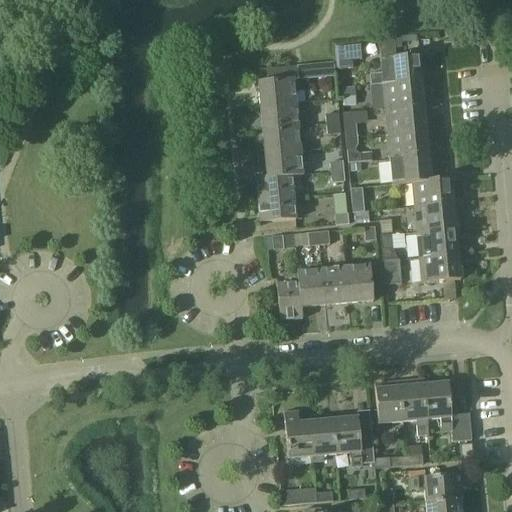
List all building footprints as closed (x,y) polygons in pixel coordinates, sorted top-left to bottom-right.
[(360,46),(336,49),(338,70),(352,69),(351,62),(361,61),(360,46)] [(371,86),(383,85),(422,81),(419,57),(380,60),(382,75),(370,76),(371,86)] [(334,78),(332,65),(332,64),(300,67),(296,68),(298,80),(298,82),(334,78)] [(298,80),(296,68),(287,69),(266,71),(267,82),(257,83),(260,108),(296,104),(294,81),(298,80)] [(424,107),(422,81),(383,85),(385,110),(424,107)] [(298,128),(296,104),(260,108),(262,132),(298,128)] [(426,132),(424,107),(385,110),(387,136),(426,132)] [(338,115),(325,116),(327,137),(340,136),(338,115)] [(262,132),(264,156),(300,153),(298,128),(262,132)] [(387,136),(390,161),(429,157),(426,132),(387,136)] [(300,153),(264,156),(267,179),(256,180),(256,181),(303,176),(300,153)] [(431,181),(429,157),(390,161),(392,186),(412,184),(412,183),(431,182),(431,181)] [(330,174),(343,173),(342,162),(329,164),(330,174)] [(344,183),(343,173),(330,174),(331,184),(344,183)] [(303,177),(303,176),(256,181),(258,202),(294,199),(292,178),(303,177)] [(412,183),(412,184),(414,209),(454,205),(451,179),(431,181),(431,182),(412,183)] [(296,221),(294,199),(258,202),(260,224),(296,221)] [(414,209),(417,234),(456,230),(454,205),(414,209)] [(334,217),(335,226),(348,224),(347,215),(334,217)] [(374,228),(364,229),(365,243),(375,242),(374,228)] [(458,255),(456,230),(417,234),(419,259),(458,255)] [(328,233),(318,234),(319,247),(329,246),(328,233)] [(309,249),(319,247),(318,234),(308,235),(309,249)] [(390,236),(380,237),(382,251),(392,250),(390,236)] [(282,238),(272,239),(273,252),(283,251),(282,238)] [(461,281),(458,255),(419,259),(421,285),(461,281)] [(384,263),(386,287),(402,285),(400,261),(384,263)] [(370,267),(345,269),(349,305),(373,302),(370,267)] [(325,307),(349,305),(345,269),(321,271),(325,307)] [(301,309),(325,307),(321,271),(297,274),(301,309)] [(302,320),(301,309),(297,274),(298,284),(276,286),(280,322),(302,320)] [(428,436),(426,422),(423,382),(399,384),(403,424),(417,423),(418,437),(428,436)] [(424,382),(423,382),(426,422),(440,421),(441,435),(451,434),(452,444),(472,442),(469,416),(451,417),(448,385),(424,387),(424,382)] [(377,426),(403,424),(399,384),(374,386),(377,426)] [(312,464),(314,464),(310,423),(298,424),(297,414),(283,415),(287,461),(312,459),(312,464)] [(334,421),(337,457),(350,456),(351,469),(362,468),(361,466),(373,465),(370,432),(358,433),(357,419),(334,421)] [(310,423),(314,464),(324,463),(324,458),(337,457),(334,421),(310,423)] [(471,446),(460,447),(461,463),(473,462),(471,446)] [(406,459),(407,468),(423,467),(422,457),(406,459)] [(390,470),(407,468),(406,459),(389,460),(390,470)] [(424,491),(425,505),(460,502),(459,491),(470,490),(469,476),(410,481),(411,492),(424,491)] [(315,504),(314,491),(280,494),(281,507),(315,504)] [(364,491),(347,493),(348,502),(364,500),(364,491)] [(382,492),(383,509),(393,508),(391,491),(382,492)] [(332,494),(316,495),(317,505),(332,504),(332,494)] [(461,511),(460,502),(425,505),(426,511),(461,511)]
